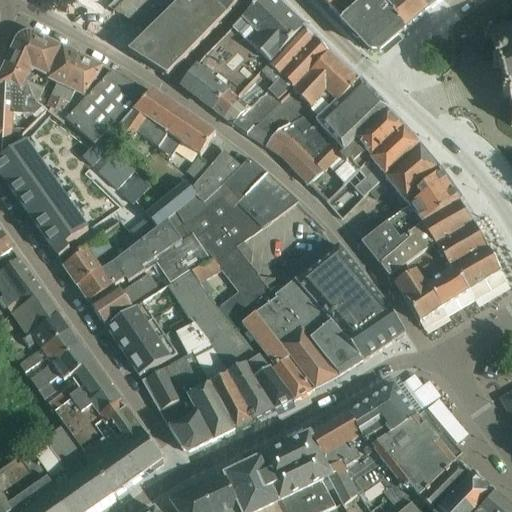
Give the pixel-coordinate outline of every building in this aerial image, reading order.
[(30,0),(48,10),(58,0),(30,0)] [(58,0),(48,10),(88,31),(119,0),(58,0)] [(119,0),(88,31),(93,34),(127,0),(174,0),(179,5),(183,0),(190,7),(197,0),(119,0)] [(245,0),(197,0),(190,7),(183,0),(179,5),(174,0),(127,0),(93,34),(129,54),(168,79),(245,0)] [(238,101),(271,67),(305,31),(272,0),(264,0),(234,31),(203,63),(197,67),(180,89),(214,114),(225,122),(240,103),(238,101)] [(321,0),(330,11),(331,13),(344,0),(321,0)] [(344,0),(331,13),(342,23),(342,24),(369,0),(344,0)] [(369,0),(342,24),(370,54),(379,55),(405,33),(404,32),(405,32),(383,4),(387,0),(369,0)] [(429,13),(419,0),(387,0),(383,4),(405,32),(428,12),(428,13),(429,13)] [(419,0),(429,13),(443,0),(419,0)] [(511,21),(511,22),(511,24),(511,29),(494,35),(492,28),(487,30),(489,36),(483,37),(485,41),(490,40),(497,64),(492,66),(493,71),(499,70),(507,94),(501,95),(502,101),(508,99),(511,111),(511,123),(509,125),(511,129),(511,128),(511,21)] [(271,67),(238,101),(240,103),(225,122),(234,129),(318,45),(307,33),(305,31),(271,67)] [(17,44),(0,81),(0,87),(14,89),(37,105),(43,92),(25,84),(30,73),(35,71),(49,78),(61,50),(34,37),(17,44)] [(318,45),(234,129),(246,138),(293,94),(329,56),(318,45)] [(61,50),(49,78),(48,81),(58,86),(47,108),(55,112),(60,101),(61,101),(80,59),(61,50)] [(353,79),(329,56),(293,94),(246,138),(266,151),(279,133),(309,118),(326,97),(330,100),(353,79)] [(60,101),(55,112),(64,116),(74,94),(83,98),(94,83),(95,83),(103,70),(80,59),(61,101),(60,101)] [(119,130),(152,93),(148,97),(111,74),(66,122),(95,146),(100,140),(113,127),(114,126),(119,130)] [(279,133),(266,151),(281,161),(309,188),(325,175),(313,163),(332,143),(343,155),(354,144),(357,146),(389,113),(360,82),(358,84),(353,79),(330,100),(326,97),(309,118),(279,133)] [(0,160),(10,153),(12,132),(13,116),(33,118),(42,109),(37,106),(37,105),(14,89),(0,87),(0,160)] [(182,114),(152,93),(119,130),(114,126),(113,127),(132,144),(137,136),(158,151),(168,136),(182,114)] [(389,113),(357,146),(354,144),(343,155),(332,143),(313,163),(325,175),(330,170),(345,186),(359,173),(404,131),(388,114),(389,113)] [(215,136),(182,114),(168,136),(158,151),(171,159),(181,145),(200,158),(215,136)] [(404,131),(359,173),(365,181),(355,191),(364,201),(385,181),(384,180),(420,149),(404,131)] [(110,135),(103,143),(109,149),(116,141),(110,135)] [(100,140),(95,146),(95,147),(83,160),(93,169),(110,150),(109,149),(103,143),(100,140)] [(10,153),(0,160),(0,176),(7,186),(39,163),(25,143),(10,153)] [(384,180),(385,181),(407,207),(409,210),(388,225),(362,245),(380,268),(411,243),(407,238),(416,231),(435,217),(460,204),(440,171),(420,149),(384,180)] [(117,192),(135,174),(117,156),(99,175),(117,192)] [(186,185),(146,217),(157,230),(177,214),(196,198),(204,205),(222,189),(239,171),(222,156),(191,191),(186,185)] [(177,214),(193,236),(212,262),(219,272),(254,316),(315,392),(340,379),(297,326),(274,299),(267,290),(266,288),(259,279),(250,267),(236,249),(262,230),(258,227),(249,218),(238,206),(268,177),(249,160),(239,171),(222,189),(204,205),(196,198),(177,214)] [(39,163),(7,186),(19,203),(51,180),(39,163)] [(268,177),(238,206),(249,218),(283,190),(268,177)] [(51,180),(19,203),(31,220),(63,197),(51,180)] [(150,189),(141,180),(124,198),(133,207),(150,189)] [(298,204),(283,190),(249,218),(258,227),(262,230),(271,224),(298,204)] [(75,215),(63,197),(31,220),(43,238),(75,215)] [(411,243),(380,268),(390,280),(422,257),(435,249),(474,227),(460,204),(435,217),(416,231),(407,238),(411,243)] [(112,264),(101,272),(92,278),(93,279),(78,288),(89,304),(126,280),(128,284),(156,266),(169,286),(208,260),(193,236),(177,214),(157,230),(137,245),(119,260),(112,264)] [(88,233),(75,215),(43,238),(60,261),(70,254),(66,248),(88,233)] [(157,230),(146,217),(127,233),(137,245),(157,230)] [(488,250),(474,227),(435,249),(451,272),(443,277),(444,279),(453,273),(488,250)] [(0,260),(13,252),(0,232),(0,260)] [(92,278),(101,272),(94,261),(111,249),(101,238),(77,255),(78,257),(64,267),(78,288),(93,279),(92,278)] [(295,284),(294,283),(307,298),(340,335),(363,364),(368,361),(406,335),(383,303),(339,249),(295,284)] [(501,274),(488,250),(453,273),(468,295),(470,294),(469,294),(501,274)] [(444,279),(443,277),(429,257),(416,265),(429,286),(427,288),(426,288),(442,312),(468,295),(453,273),(444,279)] [(1,274),(0,274),(0,292),(4,298),(0,301),(7,310),(18,302),(23,308),(42,292),(19,261),(1,274)] [(212,262),(191,274),(199,285),(219,272),(212,262)] [(254,316),(219,272),(199,285),(236,334),(240,339),(240,338),(252,354),(260,349),(242,326),(254,316)] [(426,288),(427,288),(417,272),(394,287),(420,326),(442,312),(426,288)] [(199,285),(191,274),(168,288),(189,321),(190,320),(194,325),(205,338),(209,346),(253,424),(274,413),(254,379),(246,365),(256,359),(252,354),(240,338),(240,339),(236,334),(199,285)] [(142,304),(161,293),(149,276),(122,294),(118,290),(91,308),(106,329),(133,311),(133,310),(142,304)] [(275,281),(259,279),(266,288),(267,290),(275,284),(275,281)] [(294,283),(274,299),(297,326),(340,379),(363,364),(340,335),(307,298),(294,283)] [(18,302),(7,310),(12,316),(28,338),(28,339),(31,337),(44,327),(58,317),(43,293),(42,292),(23,308),(18,302)] [(118,346),(154,322),(142,304),(133,310),(133,311),(106,329),(118,346)] [(315,392),(254,316),(242,326),(260,349),(252,354),(256,359),(259,357),(269,370),(270,370),(294,404),(315,392)] [(42,351),(70,332),(59,317),(58,317),(44,327),(31,337),(28,339),(28,338),(23,342),(28,350),(37,344),(42,351)] [(128,362),(165,338),(165,337),(154,322),(118,346),(128,362)] [(205,338),(194,325),(177,334),(189,357),(193,354),(235,433),(253,424),(209,346),(205,338)] [(52,367),(80,347),(70,332),(42,351),(20,367),(26,375),(47,360),(52,367)] [(140,379),(178,357),(165,338),(128,362),(140,379)] [(92,363),(80,347),(52,367),(31,383),(39,394),(61,378),(64,383),(74,376),(92,363)] [(27,361),(22,354),(15,359),(20,366),(27,361)] [(193,354),(189,357),(143,383),(159,415),(181,450),(183,453),(184,454),(188,455),(190,455),(235,433),(193,354)] [(259,357),(256,359),(246,365),(254,379),(274,413),(294,404),(270,370),(269,370),(259,357)] [(107,384),(92,363),(74,376),(90,397),(107,384)] [(99,418),(89,404),(81,392),(81,391),(74,381),(45,402),(64,428),(114,498),(143,477),(132,463),(128,466),(118,453),(115,456),(91,424),(99,418)] [(93,401),(89,404),(99,418),(121,402),(107,384),(90,397),(93,401)] [(394,386),(348,414),(361,438),(357,441),(366,460),(375,455),(374,450),(418,419),(419,418),(394,386)] [(511,395),(503,400),(502,404),(511,421),(511,395)] [(461,444),(474,432),(444,398),(430,410),(461,444)] [(121,402),(99,418),(91,424),(115,456),(118,453),(128,466),(132,463),(143,477),(151,471),(156,473),(165,468),(164,462),(164,461),(144,434),(121,402)] [(361,438),(348,414),(312,436),(310,436),(328,469),(340,463),(345,471),(366,460),(357,441),(361,438)] [(367,509),(384,496),(399,511),(402,511),(455,462),(418,419),(374,450),(375,455),(366,460),(345,471),(347,474),(341,479),(356,502),(359,499),(367,509)] [(93,511),(114,498),(64,428),(44,442),(73,482),(57,493),(70,511),(93,511)] [(310,436),(267,458),(293,511),(319,511),(338,502),(343,511),(356,502),(341,479),(347,474),(345,471),(340,463),(328,469),(310,436)] [(70,511),(57,493),(48,480),(28,453),(20,459),(11,465),(0,472),(0,488),(7,499),(16,511),(70,511)] [(293,511),(267,458),(223,479),(238,511),(293,511)] [(421,511),(426,508),(430,511),(439,511),(472,477),(456,462),(456,463),(455,462),(402,511),(421,511)] [(481,511),(495,497),(472,477),(439,511),(481,511)] [(238,511),(223,479),(170,504),(175,511),(238,511)] [(511,511),(495,497),(481,511),(511,511)] [(16,511),(7,499),(0,504),(0,511),(16,511)]
